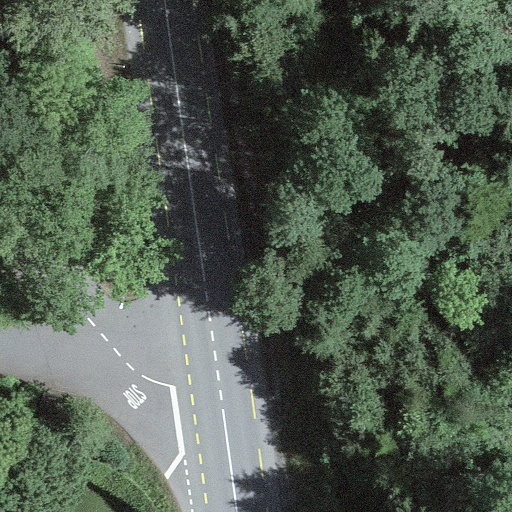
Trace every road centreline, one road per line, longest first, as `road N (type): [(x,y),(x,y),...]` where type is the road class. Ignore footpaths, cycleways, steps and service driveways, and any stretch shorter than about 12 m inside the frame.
road 1 (secondary): [(164,0),(220,396)]
road 2 (residential): [(0,216),(126,368),(220,396)]
